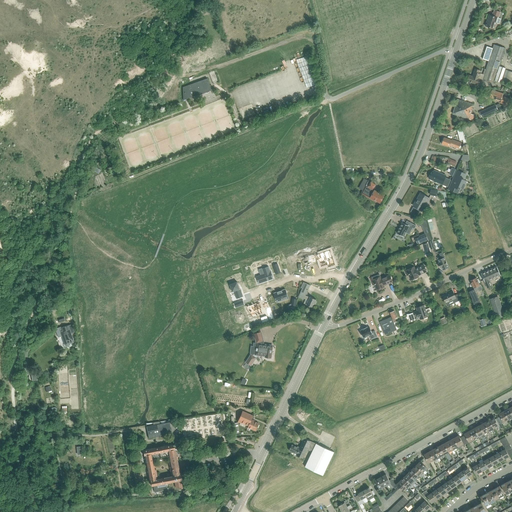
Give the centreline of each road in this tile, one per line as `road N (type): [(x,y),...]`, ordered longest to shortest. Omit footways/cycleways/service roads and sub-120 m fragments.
road 1 (secondary): [(326,322),(420,157),(473,0)]
road 2 (track): [(84,435),(73,236),(88,195),(120,182)]
road 3 (residential): [(323,498),(511,395)]
road 4 (secondary): [(235,510),(326,322)]
road 5 (residential): [(326,322),(338,326),(396,304),(511,250)]
road 6 (track): [(328,99),(342,182),(367,219),(341,260),(349,271)]
